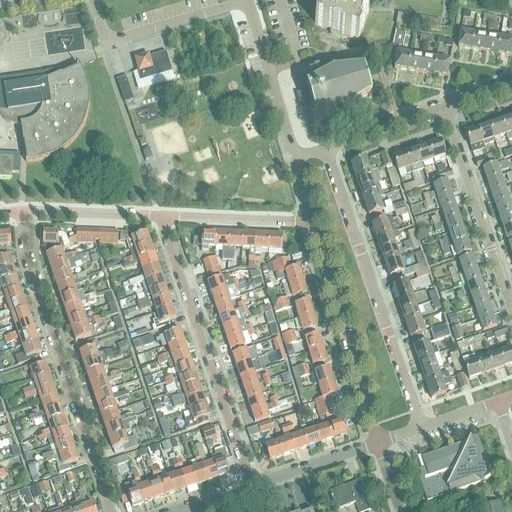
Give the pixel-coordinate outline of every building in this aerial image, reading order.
[(350,5),(347,4),(343,3),(343,2),(336,0),(323,0),(315,24),(331,30),(330,32),(330,33),(330,34),(331,35),(331,36),(332,36),(340,39),(342,34),(358,40),(368,12),(351,5),(350,5)] [(398,13),(396,24),(438,32),(440,21),(398,13)] [(511,35),(501,40),(508,60),(511,58),(511,35)] [(501,40),(488,44),(495,64),(508,60),(501,40)] [(488,44),(476,48),(483,68),(495,64),(488,44)] [(476,48),(463,52),(470,73),(483,68),(476,48)] [(439,51),(426,56),(433,76),(446,72),(439,51)] [(137,72),(140,82),(172,72),(166,52),(148,57),(148,56),(136,59),(139,71),(137,72)] [(463,52),(450,57),(457,77),(470,73),(463,52)] [(426,56),(413,60),(420,80),(433,76),(426,56)] [(413,60),(401,64),(408,85),(420,80),(413,60)] [(309,93),(300,96),(303,107),(312,104),(313,107),(315,112),(345,110),(372,94),(364,68),(354,69),(350,69),(334,70),(328,74),(324,62),(318,64),(319,67),(314,68),(314,69),(309,71),(313,82),(306,86),(308,91),(309,93)] [(401,64),(388,69),(395,89),(408,85),(401,64)] [(51,106),(9,111),(0,110),(0,115),(1,117),(2,119),(4,120),(6,121),(8,123),(10,124),(10,123),(15,125),(20,126),(21,126),(24,140),(24,141),(27,162),(26,162),(34,162),(38,161),(44,160),(50,158),(57,155),(62,151),(67,148),(70,144),(75,140),(78,135),(80,132),(82,129),(83,126),(84,124),(85,122),(86,120),(87,117),(88,110),(89,104),(89,100),(89,94),(88,88),(86,82),(85,76),(83,73),(82,70),(81,68),(80,67),(61,76),(58,71),(47,73),(51,106)] [(0,110),(9,111),(51,106),(47,73),(47,72),(0,79),(0,110)] [(123,78),(117,80),(122,96),(131,93),(126,77),(123,78)] [(511,116),(501,121),(507,139),(508,141),(511,139),(511,133),(511,132),(511,116)] [(501,121),(489,125),(494,139),(501,136),(502,141),(507,139),(501,121)] [(489,125),(477,129),(482,143),(483,146),(495,142),(494,139),(489,125)] [(482,143),(477,129),(465,133),(472,153),(484,149),(483,146),(482,143)] [(441,141),(429,145),(433,159),(445,155),(441,141)] [(511,154),(510,149),(511,149),(508,141),(504,143),(507,150),(503,151),(503,152),(506,159),(511,156),(511,154)] [(429,145),(417,149),(422,163),(433,159),(429,145)] [(143,152),(146,160),(152,158),(149,148),(144,149),(145,152),(143,152)] [(417,149),(405,153),(412,173),(424,169),(422,163),(417,149)] [(487,158),(489,164),(496,162),(492,149),(485,151),(487,158)] [(380,154),(384,166),(391,164),(387,152),(380,154)] [(0,153),(0,178),(12,179),(12,173),(19,173),(20,158),(20,154),(2,153),(0,153)] [(412,173),(405,153),(394,157),(398,171),(405,169),(407,175),(412,173)] [(489,164),(487,158),(475,162),(477,168),(489,164)] [(351,164),(356,177),(370,172),(365,159),(351,164)] [(483,170),(487,181),(501,177),(499,173),(509,170),(506,162),(483,170)] [(386,171),(389,180),(396,177),(393,169),(386,171)] [(356,177),(360,190),(374,185),(381,183),(377,170),(370,172),(356,177)] [(450,170),(439,174),(441,181),(453,177),(450,170)] [(441,181),(439,174),(431,177),(434,183),(441,181)] [(396,177),(389,180),(392,188),(399,186),(396,177)] [(487,181),(491,193),(505,188),(501,177),(487,181)] [(417,189),(424,186),(422,180),(415,182),(417,189)] [(415,182),(403,186),(405,193),(417,189),(415,182)] [(436,193),(430,195),(432,200),(438,198),(452,193),(448,182),(434,186),(436,193)] [(360,190),(364,202),(379,198),(374,185),(360,190)] [(509,200),(511,199),(511,191),(511,192),(511,193),(507,195),(505,188),(491,193),(495,205),(509,200)] [(423,195),(425,202),(432,200),(429,193),(423,195)] [(438,198),(442,210),(456,205),(452,193),(438,198)] [(379,198),(364,202),(369,215),(383,210),(379,198)] [(432,200),(425,202),(428,209),(434,207),(432,200)] [(495,205),(499,217),(511,212),(511,209),(509,200),(495,205)] [(392,207),(394,213),(407,208),(405,203),(392,207)] [(442,210),(446,221),(460,217),(456,205),(442,210)] [(407,208),(394,213),(396,218),(408,214),(407,208)] [(511,212),(499,217),(503,228),(511,225),(511,212)] [(431,219),(433,226),(440,223),(437,217),(431,219)] [(446,221),(450,233),(464,229),(460,217),(446,221)] [(372,225),(377,238),(390,233),(391,234),(396,232),(394,228),(396,225),(393,224),(391,219),(372,225)] [(440,223),(433,226),(436,233),(442,231),(440,223)] [(511,225),(503,228),(507,240),(511,238),(511,225)] [(450,233),(454,245),(468,240),(464,229),(450,233)] [(82,243),(83,230),(77,230),(76,237),(70,241),(72,245),(76,243),(82,243)] [(408,232),(411,241),(417,239),(414,230),(408,232)] [(390,233),(377,238),(381,251),(395,246),(393,240),(399,238),(397,231),(396,232),(391,234),(390,233)] [(43,245),(46,255),(62,250),(65,249),(71,245),(67,237),(65,234),(62,233),(59,233),(59,232),(43,232),(43,245)] [(130,251),(150,244),(147,233),(133,237),(131,232),(120,232),(120,242),(125,242),(125,241),(126,240),(130,251)] [(194,238),(194,247),(201,247),(202,247),(201,251),(208,251),(208,248),(215,248),(215,233),(202,232),(202,239),(194,238)] [(0,258),(7,256),(6,246),(11,246),(10,233),(0,233),(0,258)] [(222,261),(228,261),(229,233),(215,233),(215,248),(223,248),(222,261)] [(234,249),(241,249),(242,234),(229,233),(228,261),(234,261),(234,249)] [(249,262),(254,262),(255,234),(242,234),(241,249),(249,249),(249,262)] [(255,234),(254,262),(260,262),(261,250),(268,250),(268,235),(255,234)] [(283,236),(268,235),(268,250),(268,254),(280,255),(280,254),(281,254),(282,251),(282,250),(282,236),(283,236)] [(417,239),(411,241),(414,250),(420,248),(417,239)] [(439,242),(441,249),(448,247),(445,240),(439,242)] [(468,240),(454,245),(458,257),(472,253),(468,240)] [(138,260),(154,255),(150,244),(130,251),(129,251),(132,258),(124,261),(125,265),(133,262),(138,260)] [(381,251),(386,264),(399,259),(395,246),(381,251)] [(448,247),(441,249),(444,257),(450,254),(448,247)] [(50,266),(79,256),(83,255),(82,251),(64,257),(62,250),(46,255),(50,266)] [(90,256),(92,262),(99,259),(97,254),(90,256)] [(142,271),(158,265),(154,255),(138,260),(142,271)] [(0,271),(12,267),(9,256),(7,256),(0,258),(0,271)] [(80,262),(79,256),(50,266),(53,277),(69,271),(75,269),(73,264),(80,262)] [(459,260),(463,272),(477,268),(473,256),(459,260)] [(203,261),(205,268),(217,264),(215,257),(203,261)] [(272,263),(274,270),(291,265),(289,259),(272,263)] [(399,259),(386,264),(390,276),(404,272),(399,259)] [(115,262),(105,265),(107,271),(117,267),(115,262)] [(413,267),(415,273),(427,269),(425,263),(413,267)] [(205,268),(207,273),(219,269),(217,264),(205,268)] [(129,282),(123,284),(125,288),(130,286),(132,286),(140,283),(146,281),(161,276),(158,265),(142,271),(144,277),(129,282)] [(287,278),(289,285),(303,281),(299,268),(292,270),(291,265),(274,270),(277,281),(287,278)] [(0,271),(0,282),(0,283),(16,278),(12,267),(0,271)] [(448,270),(451,277),(457,275),(455,268),(448,270)] [(463,272),(467,284),(481,280),(477,268),(463,272)] [(219,269),(207,273),(208,278),(220,274),(219,269)] [(427,269),(415,273),(417,279),(429,275),(427,269)] [(53,277),(57,287),(86,277),(85,273),(77,276),(71,278),(69,271),(53,277)] [(207,283),(211,294),(238,285),(236,280),(231,282),(228,275),(207,283)] [(457,275),(451,277),(453,284),(460,282),(457,275)] [(149,292),(165,287),(161,276),(146,281),(149,292)] [(57,287),(61,298),(76,293),(74,287),(82,284),(88,281),(86,277),(57,287)] [(0,295),(4,294),(20,288),(16,278),(0,283),(2,289),(0,290),(0,295)] [(467,284),(471,296),(485,291),(481,280),(467,284)] [(272,302),(273,307),(288,303),(286,299),(292,297),(293,298),(307,294),(303,281),(289,285),(283,287),(286,298),(272,302)] [(393,286),(398,299),(412,294),(407,282),(393,286)] [(211,294),(215,306),(230,300),(236,298),(234,293),(240,291),(238,285),(211,294)] [(148,305),(153,303),(169,298),(165,287),(149,292),(144,294),(146,301),(138,303),(140,307),(148,305)] [(5,298),(8,305),(23,299),(20,288),(4,294),(5,298)] [(76,293),(61,298),(64,309),(93,299),(96,298),(95,294),(92,295),(84,298),(82,291),(76,293)] [(428,293),(431,302),(438,300),(435,291),(428,293)] [(456,293),(459,301),(465,298),(463,291),(456,293)] [(471,296),(475,308),(489,303),(485,291),(471,296)] [(398,299),(402,312),(416,308),(412,294),(398,299)] [(153,303),(157,314),(172,308),(169,298),(153,303)] [(465,298),(459,301),(461,308),(468,305),(465,298)] [(0,319),(27,310),(23,299),(8,305),(10,311),(0,314),(0,319)] [(64,309),(68,320),(84,314),(81,307),(95,303),(93,299),(64,309)] [(215,306),(219,317),(234,312),(233,312),(230,300),(215,306)] [(438,300),(431,302),(434,311),(441,309),(438,300)] [(295,306),(299,319),(313,314),(309,301),(295,306)] [(288,303),(273,307),(275,313),(289,309),(288,303)] [(475,308),(479,320),(493,315),(489,303),(475,308)] [(172,308),(157,314),(159,319),(153,321),(154,326),(152,327),(154,331),(170,326),(168,321),(176,319),(172,308)] [(247,313),(245,308),(239,310),(233,312),(234,312),(219,317),(223,329),(243,321),(241,315),(247,313)] [(402,312),(406,325),(420,320),(416,308),(402,312)] [(0,323),(13,319),(15,326),(31,321),(27,310),(0,319),(0,323)] [(68,320),(72,330),(101,321),(99,317),(92,319),(86,321),(84,314),(68,320)] [(313,314),(299,319),(303,332),(317,327),(313,314)] [(493,315),(479,320),(483,331),(497,327),(493,315)] [(420,320),(406,325),(411,338),(425,333),(420,320)] [(4,337),(5,341),(34,331),(31,321),(15,326),(17,333),(4,337)] [(101,321),(72,330),(75,341),(91,336),(89,329),(92,328),(102,324),(101,321)] [(223,329),(226,340),(247,333),(253,330),(251,325),(245,327),(243,321),(223,329)] [(431,330),(432,336),(448,330),(446,325),(431,330)] [(453,329),(458,341),(464,339),(460,326),(453,329)] [(505,328),(498,330),(493,332),(495,338),(507,334),(505,328)] [(166,340),(168,347),(184,341),(180,330),(164,335),(164,336),(159,338),(160,342),(166,340)] [(247,333),(226,340),(230,351),(245,346),(251,344),(249,338),(255,336),(253,330),(247,333)] [(448,330),(432,336),(434,341),(450,336),(448,330)] [(22,347),(38,342),(34,331),(5,341),(7,345),(15,342),(17,349),(22,347)] [(282,335),(284,342),(296,338),(294,332),(282,335)] [(305,339),(309,352),(323,348),(319,335),(305,339)] [(152,336),(140,339),(134,342),(136,350),(154,344),(152,336)] [(481,336),(469,340),(471,346),(483,342),(481,336)] [(296,338),(284,342),(285,347),(297,343),(296,338)] [(273,341),(276,353),(282,351),(279,339),(273,341)] [(471,346),(469,340),(462,342),(464,348),(471,346)] [(86,350),(79,353),(83,363),(98,358),(104,356),(112,354),(111,350),(102,353),(97,354),(95,347),(99,346),(97,341),(84,346),(86,350)] [(155,359),(156,363),(187,352),(184,341),(168,347),(170,353),(157,358),(155,359)] [(38,342),(22,347),(24,354),(15,357),(18,366),(37,359),(36,355),(42,353),(38,342)] [(414,347),(418,360),(433,355),(433,356),(438,354),(436,347),(430,349),(428,342),(414,347)] [(232,355),(236,366),(258,359),(254,347),(232,355)] [(323,348),(309,352),(313,365),(327,361),(323,348)] [(511,350),(511,348),(499,352),(504,367),(511,363),(511,350)] [(282,351),(276,353),(279,362),(285,360),(282,351)] [(173,361),(175,368),(191,362),(187,352),(156,363),(152,364),(153,368),(173,361)] [(449,355),(452,363),(459,361),(456,352),(449,355)] [(499,352),(488,356),(493,371),(504,367),(499,352)] [(83,363),(87,374),(102,369),(107,367),(105,360),(113,358),(112,354),(104,356),(98,358),(83,363)] [(418,360),(423,373),(437,368),(433,356),(433,355),(418,360)] [(481,375),(476,361),(474,355),(463,359),(469,379),(481,375)] [(488,356),(476,361),(481,375),(493,371),(488,356)] [(236,366),(240,378),(254,373),(262,370),(258,359),(236,366)] [(459,361),(452,363),(455,372),(462,370),(459,361)] [(164,379),(166,384),(195,374),(191,362),(175,368),(178,375),(164,379)] [(30,370),(34,380),(49,375),(46,364),(32,369),(31,365),(23,368),(24,372),(30,370)] [(292,369),(293,375),(308,371),(306,365),(292,369)] [(315,374),(311,376),(314,388),(319,386),(333,382),(329,368),(315,373),(315,374)] [(423,373),(427,386),(449,378),(447,372),(439,375),(437,368),(423,373)] [(87,374),(90,385),(106,380),(102,369),(87,374)] [(308,371),(293,375),(295,380),(309,376),(308,371)] [(240,378),(244,389),(258,384),(254,373),(240,378)] [(176,392),(183,389),(198,384),(195,374),(166,384),(167,387),(174,385),(176,392)] [(456,376),(461,389),(467,386),(463,374),(456,376)] [(22,392),(24,395),(53,386),(49,375),(34,380),(36,387),(30,388),(30,389),(22,392)] [(90,385),(94,396),(110,390),(108,384),(115,382),(114,381),(121,379),(120,375),(112,378),(106,380),(90,385)] [(154,384),(152,377),(145,379),(147,387),(154,384)] [(449,378),(427,386),(431,399),(446,394),(443,386),(451,384),(449,378)] [(314,401),(316,406),(328,403),(327,398),(337,395),(333,382),(319,386),(322,399),(314,401)] [(173,405),(181,402),(186,400),(202,395),(198,384),(183,389),(184,395),(171,399),(173,405)] [(244,389),(247,401),(262,396),(258,384),(244,389)] [(39,395),(41,402),(57,397),(53,386),(24,395),(25,399),(33,397),(39,395)] [(110,390),(94,396),(98,407),(114,401),(119,399),(127,397),(129,396),(128,392),(119,395),(119,394),(118,394),(116,388),(110,390)] [(188,404),(190,411),(206,405),(202,395),(186,400),(181,402),(173,405),(174,408),(182,406),(188,404)] [(247,401),(251,412),(266,406),(262,396),(247,401)] [(41,402),(45,413),(60,407),(57,397),(41,402)] [(98,407),(101,417),(117,412),(114,401),(98,407)] [(140,404),(142,411),(150,408),(147,401),(140,404)] [(162,408),(160,401),(153,403),(155,410),(162,408)] [(266,406),(251,412),(255,423),(270,418),(268,412),(279,408),(278,403),(272,405),(271,405),(266,406)] [(316,406),(317,412),(330,408),(328,403),(316,406)] [(206,405),(190,411),(192,417),(184,420),(188,430),(209,423),(207,417),(209,416),(206,405)] [(31,417),(29,418),(30,422),(42,418),(44,425),(48,423),(64,418),(61,408),(60,407),(45,413),(40,414),(39,414),(31,417)] [(330,408),(317,412),(319,418),(331,414),(330,408)] [(101,417),(105,428),(121,422),(126,421),(134,418),(133,414),(120,418),(117,412),(101,417)] [(331,414),(325,416),(328,425),(333,439),(346,435),(341,420),(335,422),(333,414),(331,414)] [(37,440),(39,439),(68,429),(64,418),(48,423),(50,429),(44,431),(45,432),(35,435),(37,440)] [(105,428),(109,439),(125,433),(122,427),(128,425),(128,424),(136,422),(134,418),(126,421),(121,422),(105,428)] [(258,426),(261,434),(274,429),(272,422),(258,426)] [(315,429),(320,444),(333,439),(328,425),(315,429)] [(285,439),(277,442),(282,456),(295,452),(290,438),(289,432),(288,432),(286,426),(281,428),(285,439)] [(303,433),(308,448),(320,444),(315,429),(307,432),(305,426),(301,428),(303,433)] [(213,427),(202,430),(204,438),(205,441),(216,437),(215,434),(213,427)] [(53,438),(55,445),(71,440),(68,429),(39,439),(40,442),(47,440),(48,440),(53,438)] [(125,433),(109,439),(112,449),(113,449),(115,455),(124,451),(138,447),(135,436),(126,439),(125,433)] [(290,438),(295,452),(308,448),(303,433),(290,438)] [(416,471),(427,502),(492,479),(477,437),(470,440),(471,439),(470,439),(466,447),(463,445),(423,460),(426,468),(416,471)] [(181,456),(175,439),(170,440),(175,457),(181,456)] [(44,456),(46,460),(75,450),(71,440),(55,445),(58,451),(52,453),(44,456)] [(282,456),(277,442),(265,446),(269,461),(282,456)] [(202,466),(207,482),(218,478),(212,462),(206,464),(205,460),(206,459),(201,444),(195,446),(197,453),(200,461),(202,466)] [(148,455),(145,449),(139,451),(141,457),(148,455)] [(212,462),(218,478),(229,474),(227,468),(230,466),(224,449),(214,453),(215,456),(211,457),(212,462)] [(75,450),(46,460),(47,464),(60,459),(63,466),(58,468),(59,473),(70,470),(68,464),(79,461),(75,450)] [(116,460),(118,466),(129,462),(127,456),(116,460)] [(180,473),(185,489),(196,485),(191,470),(184,472),(180,459),(176,460),(178,468),(180,473)] [(158,466),(154,467),(157,475),(164,496),(175,493),(169,477),(163,479),(158,466)] [(191,470),(196,485),(207,482),(202,466),(191,470)] [(154,482),(148,484),(153,500),(164,496),(157,475),(154,467),(151,469),(153,477),(154,482)] [(133,474),(135,482),(143,504),(153,500),(148,484),(142,486),(140,481),(135,469),(132,470),(133,474)] [(180,473),(169,477),(175,493),(185,489),(180,473)] [(39,485),(42,492),(50,490),(47,482),(39,485)] [(143,504),(135,482),(124,485),(127,492),(132,507),(143,504)] [(358,511),(367,511),(370,511),(360,482),(331,492),(332,494),(331,495),(332,497),(333,497),(337,510),(356,503),(358,511)] [(71,511),(83,511),(82,507),(80,502),(78,493),(76,489),(72,490),(76,503),(69,505),(71,511)] [(59,509),(59,511),(71,511),(66,511),(64,511),(58,495),(54,496),(56,501),(59,509)] [(127,495),(120,497),(122,504),(129,502),(127,495)] [(503,511),(500,503),(488,507),(486,499),(468,505),(470,511),(472,511),(480,510),(480,511),(503,511)] [(82,507),(83,511),(96,511),(93,503),(82,507)]
